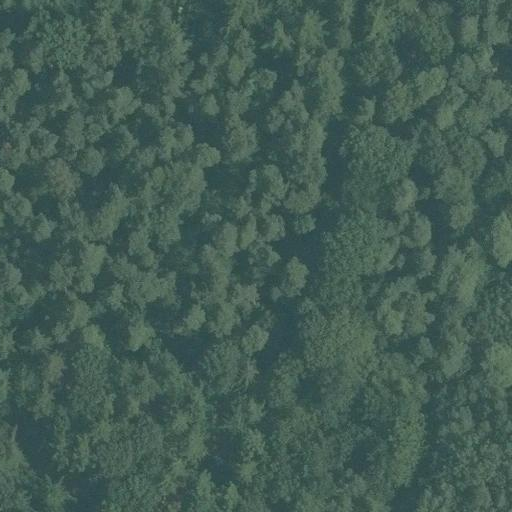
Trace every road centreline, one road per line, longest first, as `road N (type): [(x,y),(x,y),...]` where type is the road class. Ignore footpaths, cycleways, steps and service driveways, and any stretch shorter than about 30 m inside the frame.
road 1 (track): [(398,511),(427,447),(421,301),(474,165),(499,68),(451,0)]
road 2 (track): [(283,511),(431,0)]
road 3 (track): [(413,70),(0,38)]
road 4 (track): [(323,370),(0,350)]
road 5 (track): [(331,345),(511,398)]
